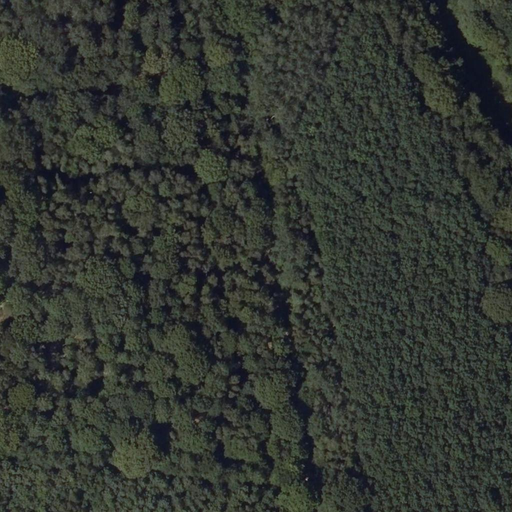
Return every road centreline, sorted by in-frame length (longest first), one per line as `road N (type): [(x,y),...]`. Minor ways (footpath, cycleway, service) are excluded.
road 1 (track): [(229,0),(315,511)]
road 2 (track): [(425,0),(511,153)]
